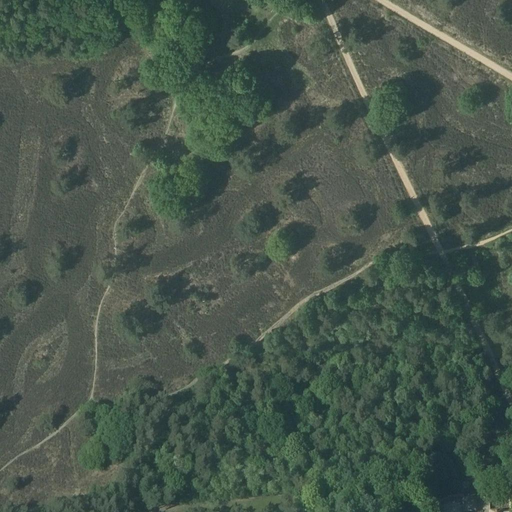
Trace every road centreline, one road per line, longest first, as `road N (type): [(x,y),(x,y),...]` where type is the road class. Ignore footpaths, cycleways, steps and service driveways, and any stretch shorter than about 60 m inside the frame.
road 1 (track): [(511,403),(322,0)]
road 2 (track): [(511,80),(375,0)]
